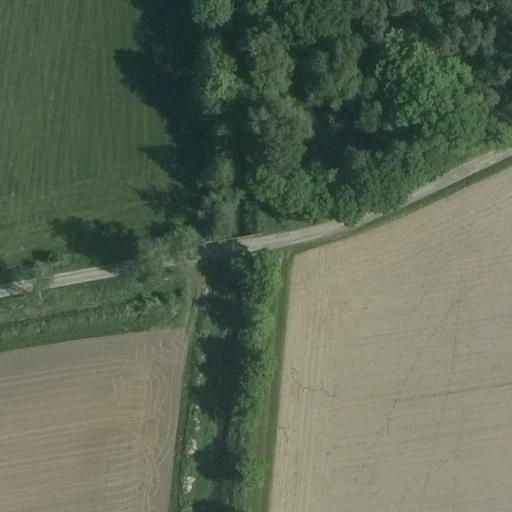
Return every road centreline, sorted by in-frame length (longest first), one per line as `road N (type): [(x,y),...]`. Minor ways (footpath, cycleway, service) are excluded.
road 1 (unclassified): [(511,146),(318,228),(0,291)]
road 2 (track): [(264,242),(254,0)]
